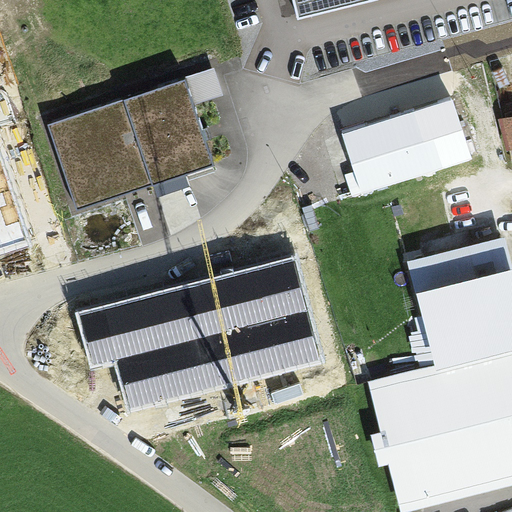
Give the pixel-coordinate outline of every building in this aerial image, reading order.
[(290,0),(294,15),(355,0),(290,0)] [(60,134),(86,218),(224,177),(199,91),(60,134)] [(460,101),(345,139),(364,198),(479,160),(460,101)] [(511,119),(486,126),(494,159),(511,154),(511,119)] [(369,390),(401,509),(511,480),(511,292),(499,244),(412,267),(440,371),(369,390)] [(294,255),(75,310),(91,370),(115,364),(128,411),(322,362),(294,255)]
